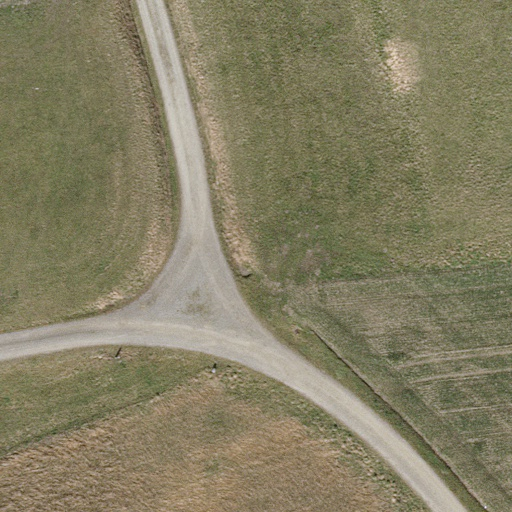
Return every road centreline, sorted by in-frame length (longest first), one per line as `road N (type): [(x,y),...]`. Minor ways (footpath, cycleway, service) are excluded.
road 1 (track): [(0,355),(205,319),(386,446),(440,511)]
road 2 (track): [(205,319),(193,198),(147,0)]
